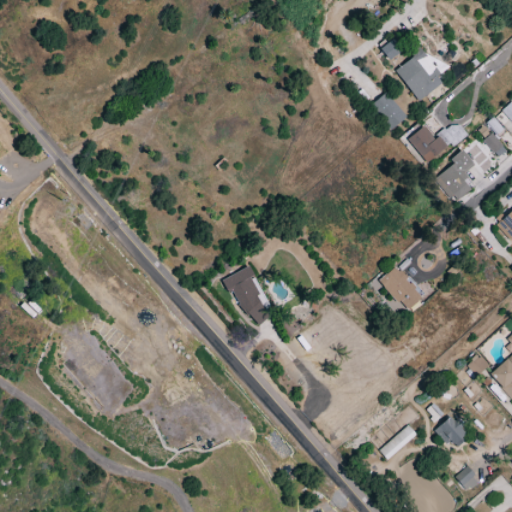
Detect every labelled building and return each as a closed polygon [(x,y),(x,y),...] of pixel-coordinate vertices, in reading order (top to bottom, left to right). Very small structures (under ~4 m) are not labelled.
[(387,61),(400,52),(391,40),(378,49),(387,61)] [(417,102),(440,84),(435,77),(441,72),(416,40),(405,49),(411,57),(393,72),(417,102)] [(404,118),(384,93),(367,107),(388,131),(404,118)] [(511,98),(498,110),(511,126),(511,98)] [(405,140),(425,163),(443,149),(424,125),(405,140)] [(481,141),(496,157),(503,149),(489,134),(481,141)] [(473,165),(460,150),(449,160),(451,163),(432,180),(453,203),(471,187),(460,176),(473,165)] [(511,237),(511,208),(494,226),(508,241),(511,237)] [(220,280),(225,291),(232,288),(249,327),(270,318),(247,267),(220,280)] [(378,279),(400,313),(419,301),(397,267),(378,279)] [(511,348),(511,353),(488,374),(510,401),(511,399),(511,332),(504,339),(511,348)] [(452,451),(466,439),(448,417),(434,429),(452,451)] [(377,451),(385,461),(414,435),(406,426),(377,451)] [(453,478),(465,492),(477,482),(465,467),(453,478)]
